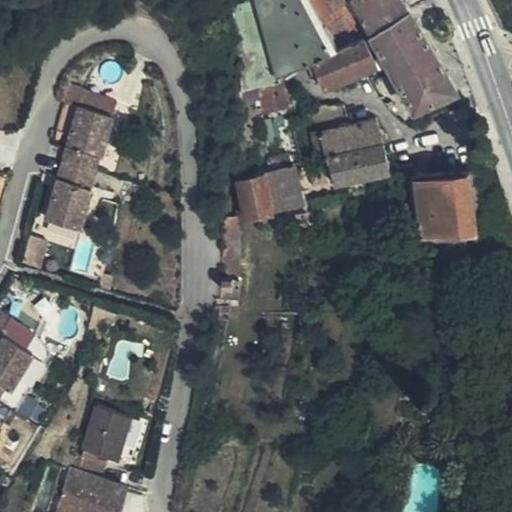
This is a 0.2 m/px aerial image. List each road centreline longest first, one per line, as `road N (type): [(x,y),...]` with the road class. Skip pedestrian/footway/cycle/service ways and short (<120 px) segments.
road 1 (residential): [(159,511),(196,267),(191,151),(166,53),(136,28),(119,27),(63,53),(50,73),(0,248)]
road 2 (tertiary): [(464,0),(511,123)]
